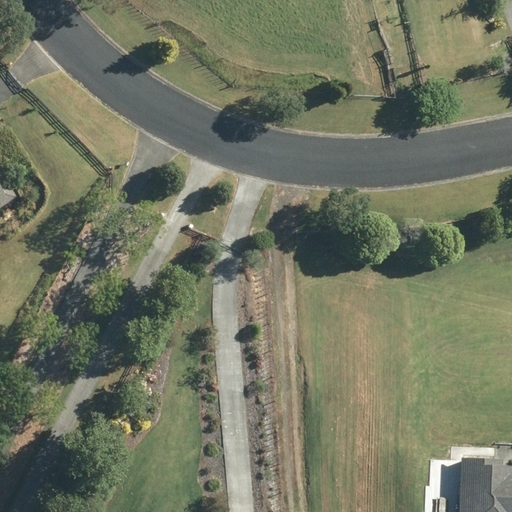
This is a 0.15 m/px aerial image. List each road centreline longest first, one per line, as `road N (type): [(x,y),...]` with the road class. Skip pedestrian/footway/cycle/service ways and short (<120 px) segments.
road 1 (residential): [(511,130),(334,160),(184,128),(55,31),(33,0)]
road 2 (unknown): [(284,149),(248,211),(225,300),(240,511)]
